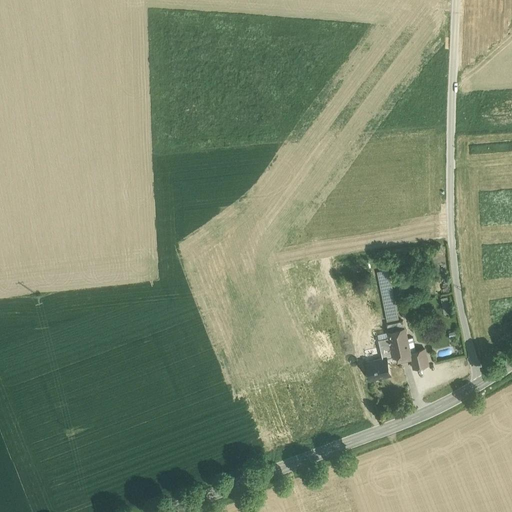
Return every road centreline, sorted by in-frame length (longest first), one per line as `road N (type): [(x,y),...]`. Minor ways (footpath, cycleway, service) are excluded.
road 1 (unclassified): [(456,0),(450,238),(480,384)]
road 2 (secondary): [(480,384),(412,420),(166,511)]
